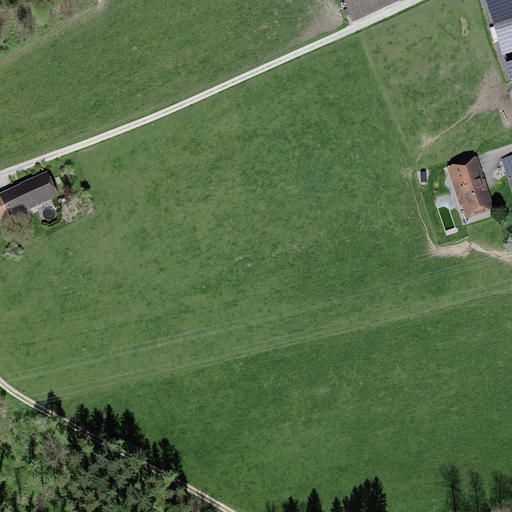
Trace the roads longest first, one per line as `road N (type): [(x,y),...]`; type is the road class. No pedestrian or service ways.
road 1 (track): [(414,0),(0,175)]
road 2 (track): [(0,381),(229,511)]
